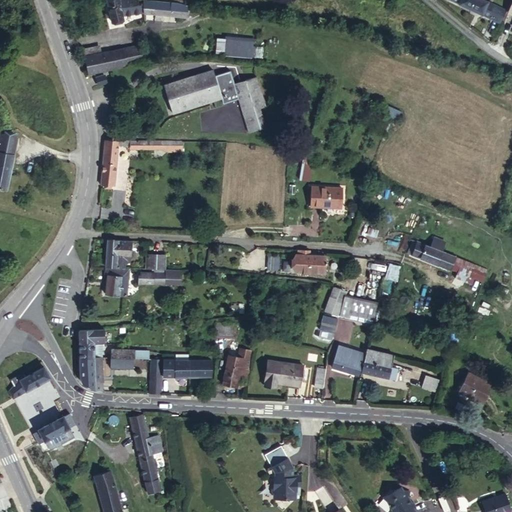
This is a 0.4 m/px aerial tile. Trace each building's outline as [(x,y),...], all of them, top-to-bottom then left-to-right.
[(140,0),(106,0),(109,14),(110,18),(111,22),(124,19),(123,15),(144,14),(142,0),(140,0)] [(484,0),(452,0),(498,22),(504,10),(484,0)] [(186,18),(187,6),(170,5),(170,6),(148,4),(147,14),(186,18)] [(262,58),(263,47),(255,46),(256,38),(224,36),(223,56),(262,58)] [(126,63),(138,61),(136,49),(123,52),(122,49),(84,57),(88,74),(126,66),(126,63)] [(248,132),(265,127),(259,108),(265,106),(256,78),(234,84),(230,72),(214,76),(213,71),(164,85),(172,113),(221,98),(223,104),(238,99),(248,132)] [(98,85),(106,82),(104,75),(96,78),(98,85)] [(398,120),(402,112),(386,105),(382,113),(398,120)] [(0,188),(6,190),(16,139),(0,135),(0,137),(0,188)] [(118,141),(104,140),(104,142),(100,184),(115,185),(118,146),(118,141)] [(182,142),(130,141),(130,146),(130,149),(162,149),(168,152),(181,153),(182,142)] [(308,180),(311,158),(303,155),(299,179),(308,180)] [(310,205),(340,208),(341,189),(311,188),(310,205)] [(367,233),(374,237),(377,230),(370,227),(367,233)] [(407,252),(481,282),(486,270),(441,252),(445,242),(433,237),(430,247),(412,241),(407,252)] [(132,241),(107,239),(105,267),(124,268),(125,263),(129,263),(132,241)] [(309,255),(309,251),(300,250),(299,254),(296,254),(294,272),(323,274),(324,256),(309,255)] [(149,269),(165,269),(165,256),(150,255),(149,269)] [(106,294),(125,295),(128,270),(106,269),(105,274),(108,274),(106,294)] [(152,284),(153,273),(140,272),(139,283),(152,284)] [(486,284),(502,291),(508,280),(491,272),(486,284)] [(164,284),(165,273),(153,273),(152,284),(164,284)] [(326,311),(337,315),(345,291),(333,287),(326,311)] [(359,319),(370,322),(372,317),(360,313),(359,319)] [(320,330),(332,332),(333,333),(336,319),(323,315),(319,329),(320,330)] [(401,327),(406,329),(409,320),(404,318),(401,327)] [(409,320),(406,329),(445,343),(449,332),(410,319),(409,320)] [(215,336),(232,336),(233,323),(216,322),(215,336)] [(104,329),(79,330),(79,343),(102,344),(102,342),(104,341),(104,332),(104,329)] [(330,339),(332,332),(320,330),(318,336),(330,339)] [(102,344),(79,343),(80,357),(101,358),(101,352),(102,352),(102,344)] [(331,366),(357,375),(363,356),(352,353),(353,350),(338,346),(331,366)] [(393,355),(367,348),(361,372),(394,380),(397,369),(390,367),(393,355)] [(146,359),(148,359),(149,351),(112,349),(111,358),(133,359),(146,359)] [(239,378),(248,379),(254,352),(241,349),(239,358),(229,356),(223,385),(237,388),(239,378)] [(101,358),(80,357),(80,378),(84,385),(95,390),(102,391),(101,358)] [(133,359),(111,358),(111,367),(133,368),(133,359)] [(276,382),(298,386),(302,365),(267,359),(263,385),(275,387),(276,382)] [(162,377),(190,377),(190,360),(162,360),(162,377)] [(190,360),(190,377),(211,376),(211,360),(190,360)] [(19,395),(49,377),(44,367),(20,380),(14,386),(19,395)] [(314,383),(323,384),(325,369),(317,368),(314,383)] [(458,391),(482,403),(491,385),(468,372),(458,391)] [(150,373),(149,396),(161,396),(161,373),(150,373)] [(421,387),(434,391),(438,380),(426,375),(421,387)] [(13,399),(19,395),(14,386),(9,391),(13,399)] [(75,425),(69,414),(63,417),(62,416),(38,429),(38,430),(31,433),(37,444),(75,425)] [(142,414),(129,417),(147,493),(160,490),(151,454),(162,452),(158,436),(147,438),(142,414)] [(289,457),(267,469),(272,477),(275,477),(274,495),(277,498),(297,498),(297,486),(302,486),(302,477),(294,477),(295,474),(295,467),(289,457)] [(121,511),(110,471),(93,476),(103,511),(121,511)] [(416,511),(412,504),(414,503),(412,501),(409,500),(407,496),(409,489),(397,488),(393,491),(390,488),(382,497),(393,505),(387,511),(386,511),(416,511)] [(505,494),(482,501),(485,511),(507,511),(510,511),(505,494)]
